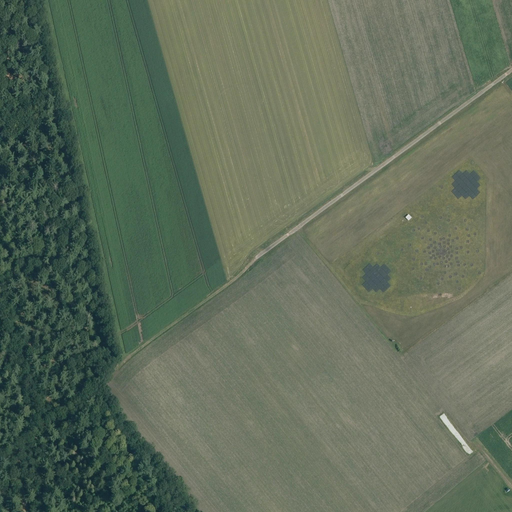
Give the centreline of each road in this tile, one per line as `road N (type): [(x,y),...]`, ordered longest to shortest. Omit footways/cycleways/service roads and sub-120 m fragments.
road 1 (track): [(30,0),(73,196),(65,221),(74,245),(73,354),(94,393)]
road 2 (unclassified): [(250,265),(511,68)]
road 3 (track): [(250,265),(116,366),(94,393)]
road 4 (track): [(94,393),(189,511)]
